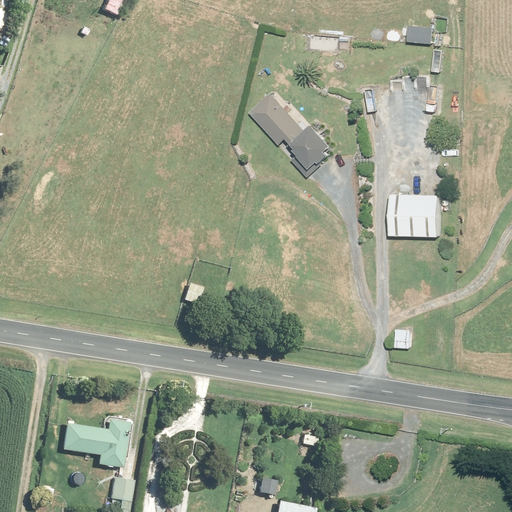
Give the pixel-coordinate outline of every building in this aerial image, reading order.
[(107,0),(103,9),(116,15),(123,0),(107,0)] [(437,28),(412,26),(412,28),(402,27),(400,43),(443,46),(444,35),(437,34),(437,28)] [(83,27),(80,33),(86,35),(89,29),(83,27)] [(2,37),(0,40),(0,44),(5,48),(10,40),(3,36),(2,37)] [(313,36),(312,50),(337,51),(338,38),(313,36)] [(289,141),(315,170),(341,147),(320,123),(309,133),(292,113),(296,109),(290,102),(286,106),(275,95),(253,114),(282,147),(289,141)] [(395,193),(393,235),(444,238),(446,196),(395,193)] [(205,286),(188,281),(183,301),(200,305),(205,286)] [(415,331),(400,330),(398,348),(414,349),(415,331)] [(61,400),(50,399),(48,413),(60,414),(61,400)] [(130,423),(106,420),(104,430),(66,425),(63,450),(99,455),(98,464),(124,468),(130,423)] [(304,431),(301,444),(318,448),(321,434),(304,431)] [(129,511),(134,480),(115,478),(119,500),(117,511),(129,511)] [(277,481),(262,478),(259,492),(274,495),(277,481)] [(311,511),(313,507),(277,500),(274,511),(311,511)]
